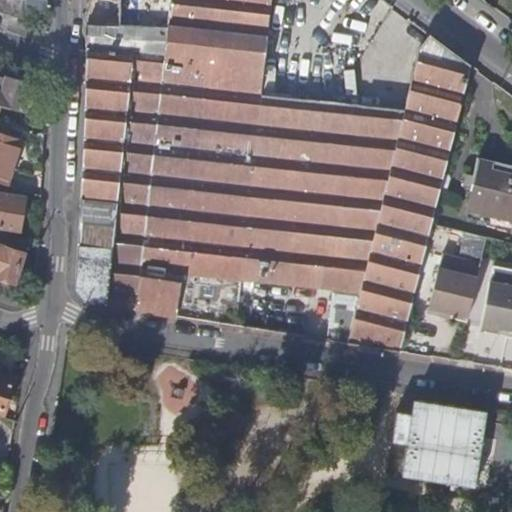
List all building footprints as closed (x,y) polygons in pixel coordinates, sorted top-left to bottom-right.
[(0,0),(0,15),(21,23),(21,0),(0,0)] [(176,316),(218,0),(118,0),(118,26),(166,28),(162,57),(85,49),(81,174),(74,290),(84,301),(176,316)] [(327,341),(347,344),(404,111),(357,105),(359,94),(308,88),(307,100),(261,94),(270,0),(218,0),(176,316),(236,326),(240,280),(260,283),(257,300),(309,306),(311,289),(333,291),(327,341)] [(86,25),(85,49),(162,57),(166,28),(118,26),(86,25)] [(404,111),(347,344),(398,352),(430,224),(470,64),(428,34),(419,47),(404,111)] [(0,106),(23,113),(30,86),(1,78),(0,79),(0,106)] [(0,134),(0,184),(5,186),(19,141),(0,134)] [(511,166),(477,157),(470,188),(473,188),(469,207),(480,210),(481,207),(511,214),(511,166)] [(0,228),(20,231),(25,198),(0,193),(0,228)] [(0,247),(23,254),(26,243),(0,234),(0,247)] [(24,255),(23,254),(0,247),(0,279),(15,284),(24,255)] [(449,315),(468,319),(479,275),(438,265),(428,305),(451,310),(449,315)] [(511,285),(491,281),(481,327),(501,331),(502,327),(511,329),(511,285)] [(0,413),(4,415),(16,379),(0,374),(0,413)] [(493,413),(412,399),(407,427),(398,426),(395,439),(405,441),(400,471),(481,484),(493,413)]
